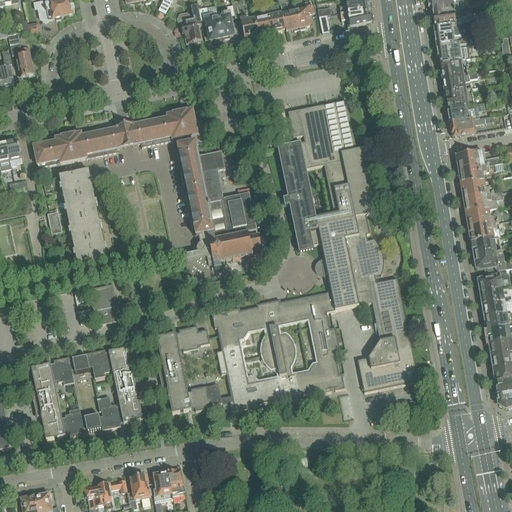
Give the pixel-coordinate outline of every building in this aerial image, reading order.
[(46,3),(34,6),(36,12),(39,12),(41,22),(42,23),(43,24),(43,23),(45,24),(48,24),(49,22),(55,21),(56,23),(62,22),(62,19),(74,17),(73,15),(75,14),(74,10),(72,9),(70,2),(64,3),(64,0),(61,0),(54,2),(54,5),(47,6),(46,3)] [(165,0),(159,12),(165,15),(173,0),(176,0),(177,0),(176,0),(165,0)] [(286,33),(299,30),(296,14),(289,16),(285,0),(278,0),(280,4),(286,32),(286,34),(287,34),(286,33)] [(360,0),(344,2),(345,9),(340,10),(340,16),(370,12),(369,7),(371,5),(370,1),(368,0),(360,0)] [(458,0),(444,0),(431,2),(433,14),(459,11),(459,10),(464,9),(463,5),(460,5),(458,0)] [(238,3),(233,4),(234,8),(235,15),(235,17),(236,20),(241,19),(245,41),(245,40),(250,40),(250,41),(257,39),(257,38),(258,38),(254,19),(246,20),(243,18),(242,11),(238,3)] [(282,33),(286,32),(280,4),(266,7),(272,35),(277,34),(278,35),(281,34),(282,33)] [(304,13),(296,14),(299,30),(310,28),(308,16),(314,15),(311,4),(305,5),(306,10),(303,10),(304,13)] [(192,14),(180,17),(178,21),(179,24),(182,26),(184,37),(185,37),(187,46),(194,45),(194,46),(201,44),(198,28),(202,27),(201,23),(199,12),(198,6),(191,8),(192,14)] [(262,17),(254,19),(258,38),(262,37),(263,38),(264,38),(266,37),(267,36),(272,35),(266,7),(260,8),(262,17)] [(223,20),(218,21),(222,40),(235,37),(231,18),(235,17),(235,15),(234,8),(227,10),(228,16),(222,17),(223,20)] [(210,43),(222,40),(218,21),(216,14),(208,16),(207,10),(199,12),(201,23),(206,22),(210,43)] [(330,10),(318,11),(319,18),(327,17),(331,17),(330,10)] [(459,14),(459,11),(433,14),(435,30),(459,26),(462,26),(461,20),(465,19),(465,14),(459,14)] [(370,12),(340,16),(341,17),(342,23),(347,22),(348,31),(366,27),(372,25),(371,24),(373,22),(373,19),(371,17),(370,12)] [(327,17),(319,18),(319,19),(323,36),(330,34),(327,17)] [(27,22),(21,23),(22,28),(23,33),(23,35),(30,35),(28,28),(27,22)] [(490,23),(478,24),(479,32),(491,30),(490,23)] [(39,25),(28,28),(30,35),(40,35),(41,35),(39,25)] [(459,26),(435,30),(438,50),(455,47),(453,38),(461,37),(459,26)] [(4,31),(0,31),(0,40),(8,39),(8,38),(7,31),(4,31)] [(12,58),(13,58),(16,57),(20,75),(20,74),(21,80),(35,78),(33,66),(34,65),(32,58),(31,58),(29,50),(21,52),(20,45),(18,36),(8,38),(8,39),(10,47),(12,58)] [(503,45),(501,46),(503,57),(510,56),(508,40),(503,41),(503,45)] [(455,47),(438,50),(438,52),(439,57),(440,65),(461,62),(466,62),(469,61),(468,47),(459,49),(459,47),(458,47),(455,47)] [(5,68),(0,68),(0,80),(2,91),(14,88),(10,67),(12,67),(9,53),(2,54),(5,68)] [(461,62),(440,65),(441,68),(442,73),(443,81),(477,75),(476,69),(467,70),(466,62),(461,62)] [(445,95),(471,91),(469,82),(477,81),(477,75),(443,81),(445,95)] [(471,91),(445,95),(448,112),(473,108),(471,98),(480,97),(479,90),(471,91)] [(277,405),(300,400),(299,398),(317,394),(318,397),(331,394),(331,391),(335,390),(335,393),(345,391),(342,377),(342,376),(340,377),(335,354),(340,353),(335,330),(330,332),(327,315),(372,306),(380,344),(369,360),(358,363),(364,395),(419,384),(398,281),(376,285),(375,278),(381,277),(381,278),(382,276),(383,274),(383,273),(383,271),(384,269),(384,267),(384,265),(384,262),(384,261),(383,259),(383,258),(382,256),(382,254),(382,253),(381,251),(380,249),(379,248),(378,246),(376,244),(375,242),(374,241),(373,242),(374,243),(368,244),(366,237),(370,236),(366,218),(377,216),(364,151),(357,153),(346,103),(288,114),(293,140),(304,138),(305,144),(278,150),(299,251),(322,246),(323,253),(325,261),(322,263),(321,262),(321,263),(320,264),(319,264),(318,265),(317,266),(316,267),(316,268),(316,269),(315,270),(315,271),(315,272),(315,273),(316,274),(316,275),(317,276),(317,277),(318,277),(319,278),(320,279),(321,279),(323,279),(324,279),(324,280),(325,280),(325,279),(328,278),(330,288),(332,295),(281,305),(279,305),(279,306),(273,307),(273,305),(273,304),(257,307),(257,308),(258,308),(258,310),(240,313),(240,311),(226,314),(226,316),(222,317),(222,315),(212,317),(213,320),(215,331),(217,331),(219,338),(222,353),(217,355),(222,377),(227,376),(233,404),(230,404),(232,414),(260,408),(259,406),(277,402),(277,405)] [(473,108),(448,112),(451,126),(480,121),(479,115),(484,114),(483,106),(473,108)] [(250,195),(235,198),(224,200),(225,202),(224,202),(218,173),(226,172),(222,154),(199,158),(196,147),(206,145),(204,136),(203,131),(201,121),(196,122),(194,112),(193,112),(188,113),(188,112),(172,115),(173,116),(167,117),(168,121),(151,124),(151,123),(149,121),(143,122),(142,125),(142,126),(134,128),(134,126),(133,126),(132,127),(130,127),(129,127),(125,128),(121,129),(120,129),(117,130),(116,130),(116,131),(108,133),(108,132),(105,130),(100,131),(98,134),(99,135),(82,138),(81,135),(76,136),(76,135),(61,138),(61,139),(56,140),(56,141),(33,145),(34,147),(34,149),(34,151),(38,170),(38,171),(55,167),(61,166),(86,161),(87,162),(87,161),(118,155),(117,151),(122,150),(124,150),(125,150),(129,149),(133,148),(134,148),(137,147),(141,146),(142,150),(173,144),(173,143),(178,142),(179,149),(178,149),(179,154),(177,154),(185,191),(184,191),(185,198),(186,198),(194,235),(196,235),(197,239),(199,239),(201,245),(210,243),(209,241),(216,240),(216,243),(236,239),(248,236),(248,234),(257,232),(256,225),(250,195)] [(480,121),(451,126),(453,137),(453,138),(454,139),(455,139),(461,138),(467,137),(474,135),(475,135),(474,128),(487,125),(486,120),(480,121)] [(8,144),(6,144),(11,171),(12,170),(12,169),(17,168),(16,162),(22,161),(18,142),(12,143),(12,142),(8,142),(8,144)] [(6,144),(0,145),(0,170),(0,172),(1,172),(1,173),(11,171),(6,144)] [(457,161),(459,173),(502,166),(501,159),(485,162),(483,154),(459,158),(458,158),(458,159),(457,159),(457,160),(457,161)] [(489,168),(459,173),(461,187),(484,183),(483,176),(490,175),(489,168)] [(94,194),(90,173),(59,178),(64,200),(94,194)] [(16,191),(28,189),(27,183),(14,185),(16,191)] [(484,183),(461,187),(464,202),(493,197),(492,190),(485,191),(484,183)] [(68,222),(98,216),(97,207),(96,204),(94,194),(64,200),(68,222)] [(493,197),(464,202),(466,216),(490,212),(497,211),(496,204),(503,203),(501,195),(493,197)] [(489,212),(466,216),(469,230),(498,225),(497,219),(490,220),(489,212)] [(58,214),(48,216),(51,231),(51,234),(52,237),(62,234),(58,214)] [(73,244),(103,238),(101,229),(100,226),(98,216),(68,222),(73,244)] [(498,225),(469,230),(471,245),(499,241),(500,240),(498,225)] [(257,232),(248,234),(248,236),(236,239),(216,243),(216,240),(209,241),(210,243),(201,245),(201,246),(200,246),(197,250),(198,254),(195,255),(183,258),(183,257),(181,257),(182,262),(183,264),(185,263),(185,265),(185,266),(185,267),(185,269),(186,270),(186,271),(187,272),(187,273),(188,275),(189,276),(190,276),(190,277),(192,278),(192,279),(193,279),(194,280),(196,281),(197,281),(199,282),(200,282),(202,282),(204,282),(206,282),(211,281),(212,281),(212,280),(217,279),(216,273),(223,271),(222,271),(220,264),(233,261),(233,264),(234,264),(240,262),(240,260),(252,257),(253,260),(262,258),(260,251),(262,251),(259,238),(258,238),(257,232)] [(73,244),(78,267),(108,261),(106,251),(105,247),(103,238),(73,244)] [(474,252),(475,258),(503,253),(510,251),(509,246),(504,247),(502,250),(501,250),(499,241),(471,245),(472,251),(474,252)] [(503,253),(475,258),(476,258),(475,258),(474,260),(474,264),(476,265),(477,271),(487,270),(488,275),(506,272),(511,271),(511,270),(511,264),(505,266),(503,253)] [(507,277),(506,272),(488,275),(489,280),(479,282),(480,288),(479,290),(479,294),(481,295),(482,295),(482,296),(511,291),(509,277),(507,277)] [(97,328),(121,323),(113,287),(89,292),(92,303),(95,320),(97,328)] [(511,290),(511,291),(482,296),(483,301),(482,301),(481,302),(482,306),(483,307),(484,307),(484,309),(511,303),(511,290)] [(484,313),(483,315),(484,322),(511,316),(511,303),(484,309),(485,313),(484,313)] [(487,328),(487,333),(511,329),(511,316),(484,322),(485,327),(487,328)] [(158,368),(162,389),(163,393),(167,392),(172,416),(180,414),(184,413),(184,414),(195,411),(196,414),(214,410),(213,407),(222,406),(218,387),(191,392),(192,394),(188,395),(180,353),(183,352),(184,354),(199,351),(198,349),(210,346),(207,332),(198,334),(197,329),(179,333),(180,335),(176,336),(168,337),(168,338),(165,338),(157,340),(162,368),(158,368)] [(511,329),(487,333),(488,338),(487,340),(488,346),(511,341),(511,329)] [(511,341),(488,346),(489,352),(491,353),(492,353),(493,359),(511,355),(511,341)] [(87,358),(73,361),(75,371),(76,375),(90,372),(90,368),(90,366),(92,366),(94,377),(95,382),(106,379),(105,375),(110,374),(109,372),(113,372),(120,409),(117,409),(116,407),(112,408),(110,398),(98,401),(100,413),(103,412),(104,417),(100,418),(102,431),(103,433),(121,429),(120,427),(128,425),(132,424),(135,423),(135,424),(143,422),(139,399),(143,398),(142,393),(140,380),(138,372),(137,372),(138,373),(134,373),(133,374),(129,350),(106,355),(105,353),(87,356),(87,358)] [(511,355),(493,359),(494,365),(493,365),(492,367),(493,373),(511,369),(511,355)] [(32,394),(33,402),(36,415),(37,420),(38,420),(37,419),(42,418),(46,442),(55,440),(54,440),(58,439),(61,439),(69,437),(70,439),(88,436),(88,434),(102,431),(100,418),(100,414),(85,417),(86,421),(82,422),(80,410),(70,412),(71,417),(65,418),(66,420),(62,421),(55,384),(58,383),(59,385),(63,384),(64,388),(75,386),(74,382),(71,370),(74,369),(74,372),(75,371),(73,361),(72,359),(54,363),(55,365),(47,367),(32,370),(35,388),(37,393),(32,394)] [(496,380),(497,385),(511,382),(511,369),(493,373),(494,379),(495,380),(496,380)] [(511,382),(497,385),(498,390),(497,390),(496,392),(497,398),(511,394),(511,382)] [(511,394),(497,398),(499,407),(506,411),(508,410),(511,408),(511,394)] [(0,399),(0,398),(0,451),(10,449),(7,435),(5,436),(2,421),(6,420),(6,421),(7,421),(2,397),(1,397),(1,399),(0,399)] [(416,419),(413,404),(381,410),(384,425),(416,419)] [(423,413),(424,420),(432,419),(431,411),(423,413)] [(176,473),(168,475),(173,499),(186,497),(181,474),(177,475),(176,473)] [(168,475),(154,477),(156,485),(155,485),(156,492),(157,499),(155,499),(156,506),(157,511),(163,511),(162,504),(173,502),(173,499),(168,475)] [(133,495),(128,496),(130,503),(136,502),(152,499),(151,491),(149,491),(147,479),(131,482),(133,495)] [(119,484),(103,487),(94,489),(94,491),(86,493),(86,494),(85,495),(86,499),(87,500),(88,503),(90,502),(91,510),(90,510),(90,511),(106,508),(106,511),(113,510),(110,492),(121,490),(122,495),(128,494),(126,482),(119,484)] [(49,496),(35,499),(37,511),(58,511),(58,510),(57,510),(52,511),(49,496)] [(37,511),(35,499),(21,501),(23,511),(37,511)]
